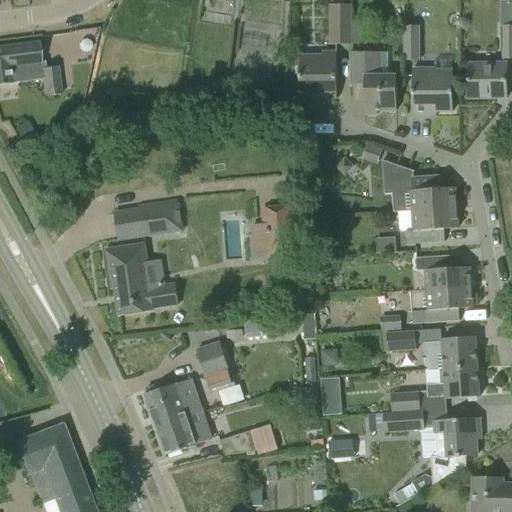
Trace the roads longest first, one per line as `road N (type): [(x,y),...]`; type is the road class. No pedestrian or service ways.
road 1 (secondary): [(141,511),(58,329)]
road 2 (residential): [(511,358),(501,344),(468,166)]
road 3 (residential): [(319,132),(349,130),(468,166)]
road 4 (secondary): [(58,329),(0,206)]
